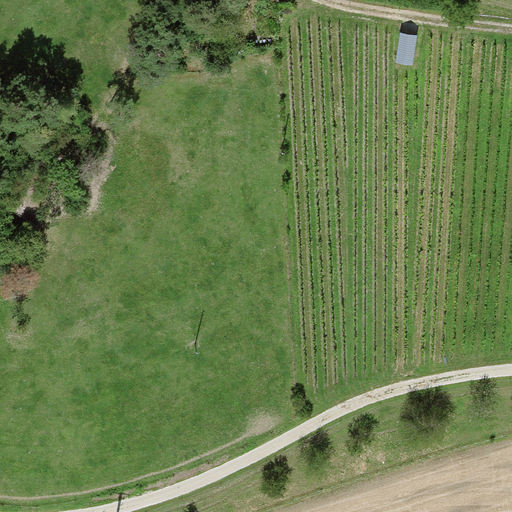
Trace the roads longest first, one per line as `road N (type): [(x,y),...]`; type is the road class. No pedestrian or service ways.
road 1 (track): [(511,366),(360,398),(164,498),(102,511)]
road 2 (track): [(316,0),(373,14),(511,26)]
